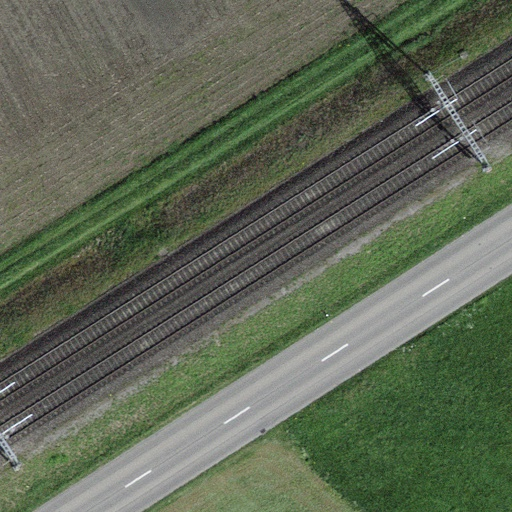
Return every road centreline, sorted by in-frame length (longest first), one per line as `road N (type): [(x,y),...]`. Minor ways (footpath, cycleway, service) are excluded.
road 1 (track): [(464,0),(0,291)]
road 2 (tertiary): [(511,238),(85,511)]
